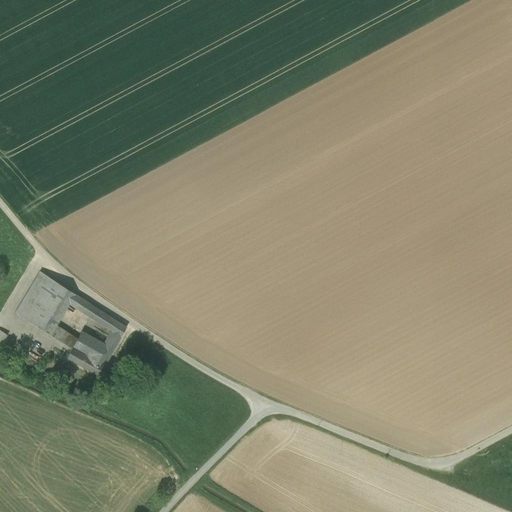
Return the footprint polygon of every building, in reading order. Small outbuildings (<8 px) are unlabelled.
[(40,272),(15,313),(25,320),(44,288),(50,278),(40,272)] [(59,284),(50,278),(44,288),(53,294),(59,284)] [(53,294),(34,325),(51,336),(57,326),(70,304),(75,294),(59,284),(53,294)] [(53,294),(44,288),(25,320),(34,325),(53,294)] [(82,299),(75,294),(70,304),(77,309),(83,299),(82,299)] [(90,304),(83,299),(77,309),(83,313),(90,304)] [(118,322),(90,304),(83,313),(113,332),(118,322)] [(78,339),(72,348),(105,366),(126,328),(118,322),(113,332),(106,345),(82,331),(78,339)] [(78,339),(57,326),(51,336),(72,349),(72,348),(78,339)] [(72,348),(72,349),(67,358),(99,376),(105,366),(72,348)]
